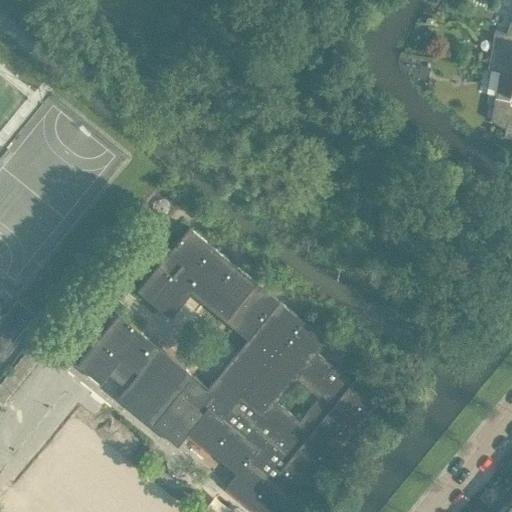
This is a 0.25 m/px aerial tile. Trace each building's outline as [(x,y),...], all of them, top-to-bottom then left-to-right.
[(511,33),(506,32),(494,29),(488,68),(499,70),(511,71),(511,33)] [(511,71),(499,70),(491,120),(505,128),(504,135),(511,136),(511,71)] [(118,313),(115,316),(77,363),(100,382),(108,372),(126,386),(118,396),(128,404),(128,403),(152,423),(151,423),(152,424),(153,424),(177,443),(176,444),(177,445),(188,431),(237,471),(226,485),(227,485),(227,484),(261,511),(285,511),(295,499),(304,487),(305,488),(305,487),(304,487),(385,388),(386,389),(387,388),(361,368),(360,368),(361,369),(352,381),(315,351),(325,339),(326,340),(326,339),(278,299),(188,226),(155,267),(137,289),(170,316),(190,291),(248,339),(208,387),(118,313)] [(0,361),(37,315),(16,298),(4,312),(0,309),(0,305),(1,305),(0,303),(0,361)] [(511,511),(511,500),(509,498),(497,511),(511,511)]
